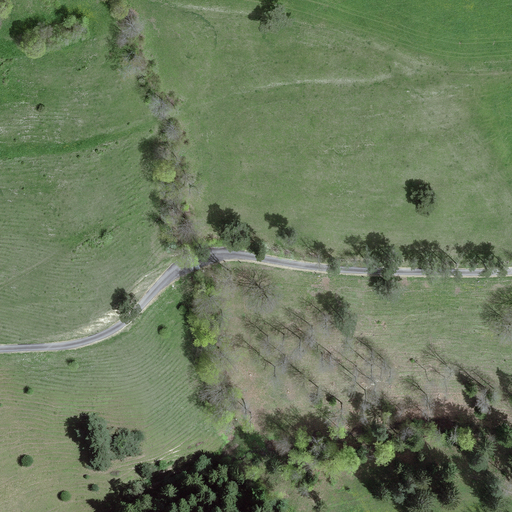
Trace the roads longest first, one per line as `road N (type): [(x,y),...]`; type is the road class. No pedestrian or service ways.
road 1 (unclassified): [(0,349),(106,333),(183,264),(211,255),(360,270),(511,270)]
road 2 (track): [(511,68),(450,69),(308,26),(148,0)]
